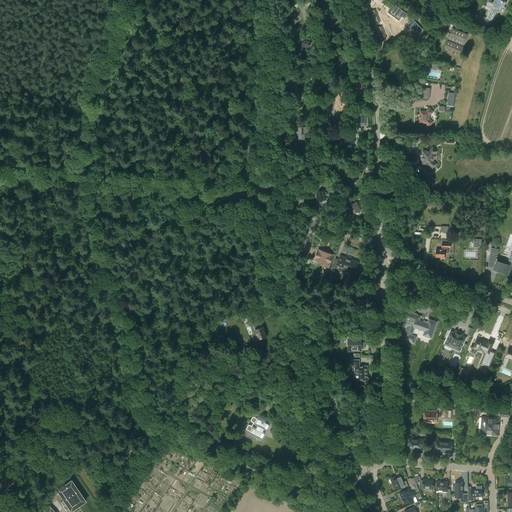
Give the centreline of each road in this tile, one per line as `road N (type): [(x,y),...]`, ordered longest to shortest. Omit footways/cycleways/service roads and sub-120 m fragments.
road 1 (track): [(120,0),(89,91),(81,208),(146,409),(179,435)]
road 2 (unknown): [(181,0),(178,165),(105,153),(55,156),(0,142)]
road 3 (tertiary): [(356,470),(262,209)]
road 4 (unclassified): [(376,245),(374,84),(345,0)]
road 5 (unclassified): [(0,170),(190,185),(245,173)]
road 6 (unclassified): [(385,463),(384,265)]
road 7 (tertiary): [(256,174),(254,0)]
road 8 (residential): [(385,463),(483,468),(492,477),(493,511)]
road 9 (unclassified): [(511,313),(384,265)]
road 10 (unclassified): [(511,302),(387,252)]
road 11 (unclassified): [(376,245),(279,206),(262,209)]
